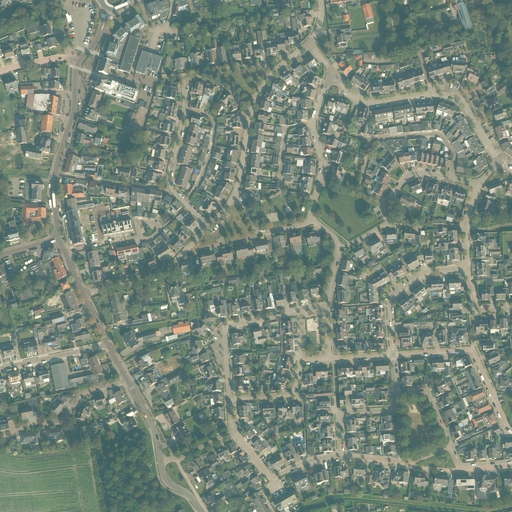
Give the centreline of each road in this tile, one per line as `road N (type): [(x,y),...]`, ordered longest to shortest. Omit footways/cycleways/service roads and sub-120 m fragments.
road 1 (residential): [(498,161),(453,95),(375,103),(327,78)]
road 2 (residential): [(511,432),(471,350),(392,354)]
road 3 (residential): [(126,379),(81,394),(63,420),(27,426),(0,446)]
road 4 (unclassified): [(312,218),(323,165),(312,124),(327,78)]
road 5 (residential): [(229,398),(225,328),(298,312)]
road 6 (residential): [(392,354),(392,298),(426,270),(467,268)]
road 7 (residential): [(339,457),(271,479),(231,431)]
road 8 (residential): [(174,194),(170,165),(187,77)]
